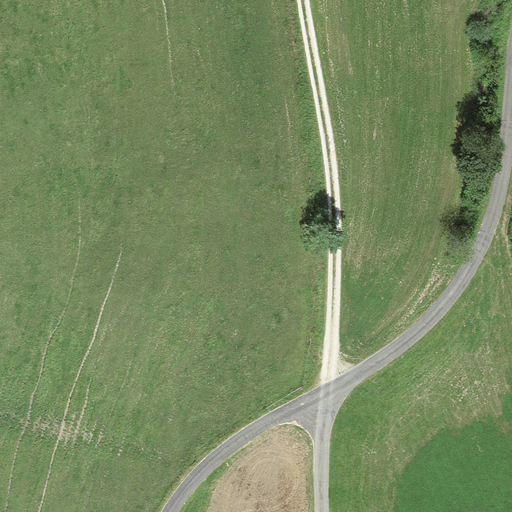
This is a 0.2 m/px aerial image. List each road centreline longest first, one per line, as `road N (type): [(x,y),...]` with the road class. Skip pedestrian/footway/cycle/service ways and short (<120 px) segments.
road 1 (unclassified): [(511,22),(510,173),(490,240),(462,284),(414,333),(328,396),(259,427)]
road 2 (track): [(328,396),(340,185),(298,0)]
